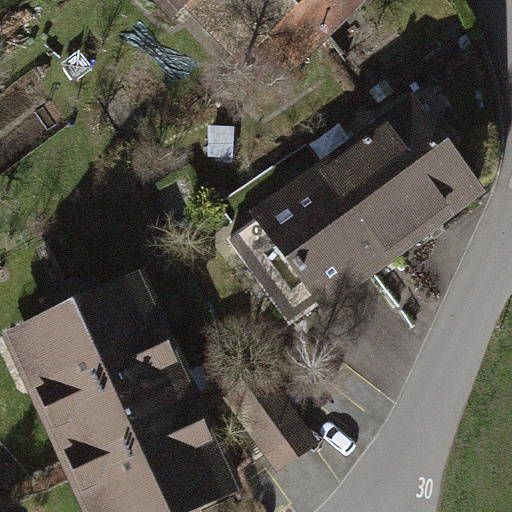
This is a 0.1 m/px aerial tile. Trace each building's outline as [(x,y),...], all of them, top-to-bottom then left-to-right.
[(163,0),(178,16),(195,0),(204,0),(254,50),(295,8),(287,0),(163,0)] [(474,193),(413,107),(319,174),(382,258),(474,193)] [(292,324),(382,258),(319,174),(230,239),(292,324)] [(44,367),(30,373),(93,511),(108,505),(111,511),(179,511),(230,489),(188,396),(177,402),(167,381),(178,375),(136,283),(29,332),(44,367)] [(301,427),(263,375),(230,399),(268,451),(301,427)]
